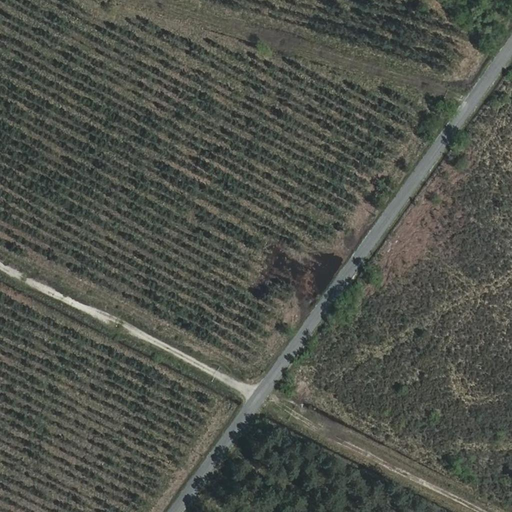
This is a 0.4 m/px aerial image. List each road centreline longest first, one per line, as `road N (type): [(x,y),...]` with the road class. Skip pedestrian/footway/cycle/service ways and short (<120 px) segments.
road 1 (unclassified): [(511,56),(186,511)]
road 2 (track): [(287,370),(511,502)]
